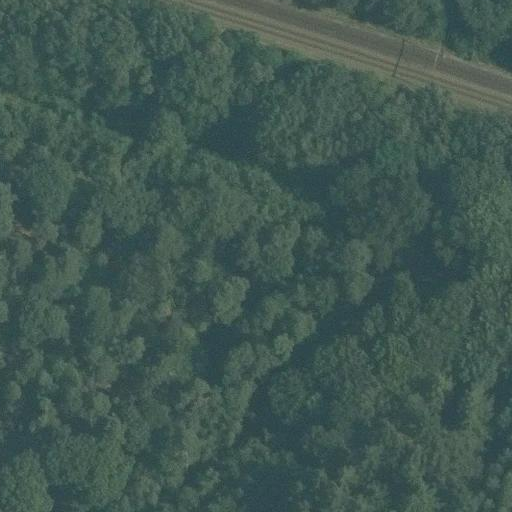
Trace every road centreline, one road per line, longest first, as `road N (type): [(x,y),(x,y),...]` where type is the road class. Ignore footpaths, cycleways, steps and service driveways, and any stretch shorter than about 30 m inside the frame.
road 1 (unclassified): [(0,170),(511,306)]
road 2 (track): [(477,297),(221,511)]
